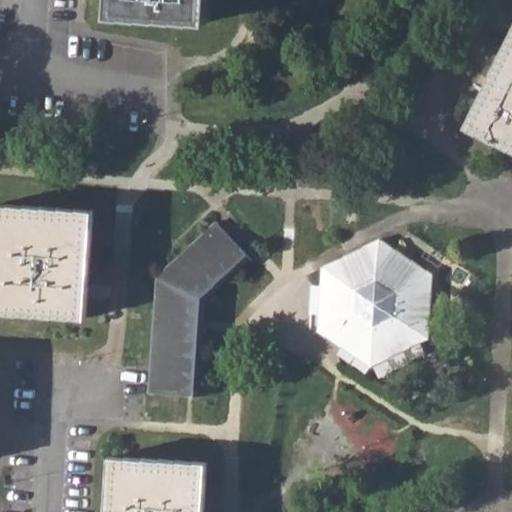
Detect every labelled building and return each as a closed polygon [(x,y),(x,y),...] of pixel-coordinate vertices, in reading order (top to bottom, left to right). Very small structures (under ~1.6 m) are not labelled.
[(113,0),(113,14),(211,20),(211,0),(113,0)] [(511,30),(463,129),(511,152),(511,30)] [(0,312),(86,319),(94,212),(0,205),(0,312)] [(149,392),(199,395),(205,305),(253,261),(217,222),(158,276),(149,392)] [(319,330),(371,366),(428,336),(430,274),(379,239),(322,267),(319,330)] [(203,511),(206,465),(108,458),(105,511),(203,511)]
